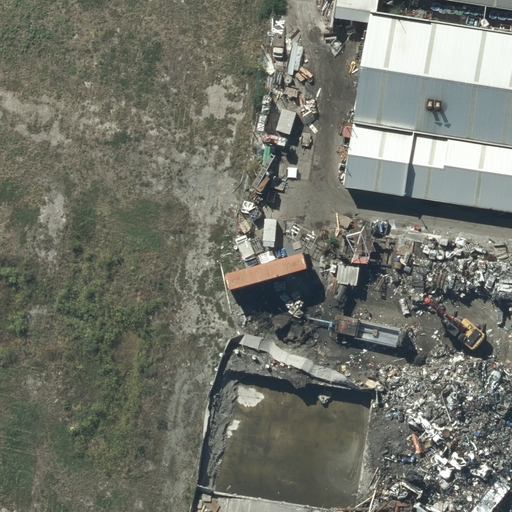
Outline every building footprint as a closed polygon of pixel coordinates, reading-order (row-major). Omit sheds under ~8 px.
[(511,0),(461,0),(511,8),(511,36),(356,12),(340,109),(511,136),(511,0)] [(511,150),(343,124),(333,189),(511,218),(511,150)] [(0,203),(0,195),(6,147),(0,145),(0,275),(17,278),(28,207),(0,203)] [(162,511),(213,203),(76,179),(26,511),(162,511)] [(0,407),(4,409),(9,360),(0,358),(0,407)] [(245,511),(182,501),(179,511),(245,511)]
